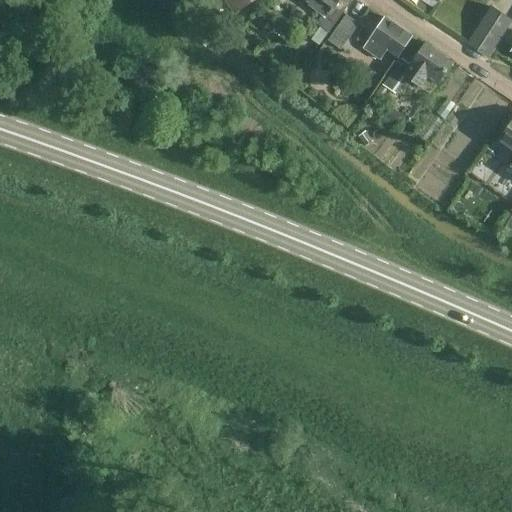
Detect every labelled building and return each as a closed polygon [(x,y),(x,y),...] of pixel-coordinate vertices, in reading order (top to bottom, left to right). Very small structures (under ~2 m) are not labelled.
[(255,0),(226,0),(235,13),(255,0)] [(305,0),(305,2),(323,15),(316,24),(320,27),(314,37),(321,42),(340,17),(351,1),(350,0),(305,0)] [(491,7),(467,45),(488,58),(511,21),(491,7)] [(346,15),(328,40),(341,49),(359,24),(346,15)] [(386,17),(375,34),(365,48),(381,59),(388,49),(398,56),(412,36),(386,17)] [(402,60),(384,86),(383,84),(372,100),(378,104),(388,89),(396,95),(408,78),(420,86),(427,77),(438,84),(452,63),(426,45),(411,66),(402,60)] [(391,108),(381,121),(392,130),(403,116),(391,108)] [(511,153),(511,121),(497,143),(511,153)] [(374,141),(367,131),(359,137),(366,147),(374,141)]
